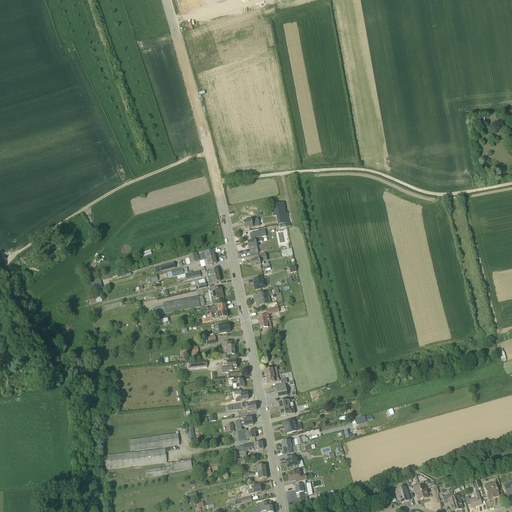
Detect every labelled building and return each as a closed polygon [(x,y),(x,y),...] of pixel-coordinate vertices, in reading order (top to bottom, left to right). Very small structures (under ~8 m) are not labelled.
[(287,227),(290,226),(287,213),(285,213),(283,203),(271,205),(273,216),(276,215),(278,225),(286,223),(287,227)] [(259,226),(258,219),(243,222),(244,228),(249,228),(249,229),(254,228),(259,226)] [(251,248),(256,247),(256,243),(262,242),(261,238),(266,237),(265,231),(250,234),(252,241),(247,242),(249,249),(251,248)] [(293,255),(292,249),(282,251),(283,257),(293,255)] [(198,262),(204,260),(204,261),(215,258),(214,257),(215,256),(214,255),(214,254),(213,251),(209,252),(209,251),(205,253),(205,254),(202,254),(203,257),(198,261),(198,262)] [(190,264),(198,262),(198,261),(196,253),(188,255),(190,264)] [(252,268),(256,267),(257,270),(261,269),(260,266),(259,262),(267,261),(265,254),(258,255),(259,258),(255,259),(255,260),(251,261),(252,268)] [(215,258),(204,261),(205,266),(208,266),(208,267),(212,265),(216,264),(215,260),(216,260),(215,258)] [(162,271),(173,268),(172,263),(161,266),(162,271)] [(206,275),(207,278),(211,277),(219,275),(217,270),(213,270),(205,272),(206,275)] [(185,275),(185,277),(186,281),(201,277),(199,272),(185,275)] [(220,282),(219,275),(211,277),(212,281),(208,282),(209,285),(217,283),(216,283),(220,282)] [(254,291),(264,289),(263,281),(262,281),(261,277),(253,279),(254,283),(253,283),(254,291)] [(100,281),(91,284),(90,291),(102,288),(100,281)] [(219,300),(223,299),(221,289),(212,291),(208,292),(209,295),(210,296),(211,301),(212,305),(219,304),(219,300)] [(258,306),(270,304),(268,293),(254,296),(255,302),(257,302),(258,306)] [(145,318),(164,315),(205,307),(203,297),(198,298),(198,297),(162,305),(163,307),(153,309),(153,310),(150,310),(150,312),(144,313),(145,318)] [(224,305),(217,306),(217,310),(208,312),(209,315),(226,311),(224,305)] [(258,317),(259,324),(267,322),(269,322),(268,315),(279,313),(278,308),(266,310),(267,315),(261,316),(261,317),(258,317)] [(206,319),(209,319),(214,318),(214,320),(218,319),(218,320),(222,320),(222,319),(227,318),(226,311),(209,315),(206,316),(206,319)] [(267,322),(259,324),(260,330),(266,328),(267,334),(274,333),(273,329),(271,329),(270,322),(269,322),(267,322)] [(228,324),(216,326),(217,334),(230,332),(228,324)] [(207,345),(216,343),(214,335),(208,337),(209,340),(206,340),(207,345)] [(232,346),(232,342),(223,343),(223,347),(227,347),(227,355),(221,355),(221,359),(228,359),(228,356),(235,355),(234,346),(232,346)] [(180,356),(198,354),(197,347),(180,350),(180,356)] [(498,351),(502,362),(506,360),(502,349),(498,351)] [(188,370),(207,368),(206,361),(188,363),(188,370)] [(236,361),(226,362),(222,362),(222,374),(228,374),(228,372),(232,371),(232,369),(236,368),(236,361)] [(278,375),(277,371),(277,368),(264,370),(266,377),(274,376),(278,375)] [(275,379),(274,376),(266,377),(267,384),(280,382),(279,379),(275,379)] [(229,385),(235,384),(236,389),(244,388),(243,382),(242,383),(242,380),(234,381),(234,378),(228,379),(229,385)] [(278,398),(287,396),(285,385),(274,387),(276,394),(277,394),(278,398)] [(236,398),(236,399),(236,402),(248,400),(247,393),(240,394),(241,397),(236,398)] [(279,410),(293,407),(292,400),(278,403),(279,410)] [(237,405),(234,405),(235,411),(241,410),(241,408),(247,407),(248,412),(256,411),(255,404),(247,405),(247,403),(237,405)] [(294,414),(293,407),(279,410),(280,417),(294,414)] [(240,420),(241,427),(253,425),(251,418),(240,420)] [(287,434),(297,431),(294,420),(284,423),(283,423),(283,424),(285,433),(286,434),(287,434)] [(225,426),(227,433),(234,432),(233,424),(225,426)] [(241,441),(247,440),(255,438),(254,431),(246,433),(240,435),(241,438),(241,441)] [(176,434),(129,441),(130,452),(179,445),(178,434),(178,432),(176,432),(176,434)] [(302,444),(302,443),(306,442),(304,436),(301,437),(300,437),(296,438),(298,445),(302,444)] [(294,447),(294,443),(293,440),(282,442),(283,449),(291,447),(294,447)] [(263,450),(262,443),(242,446),(237,448),(239,457),(247,456),(246,452),(255,451),(263,450)] [(285,458),(290,457),(289,455),(296,453),(295,450),(292,451),(291,447),(283,449),(284,455),(285,458)] [(105,456),(106,470),(167,463),(165,449),(105,456)] [(295,458),(294,456),(289,457),(290,460),(285,461),(287,469),(298,466),(296,458),(295,458)] [(165,465),(166,467),(147,471),(148,478),(167,474),(192,470),(191,460),(165,465)] [(266,472),(265,466),(261,466),(261,463),(256,464),(256,467),(253,468),(254,474),(257,473),(266,472)] [(288,474),(290,481),(298,479),(299,482),(306,480),(305,475),(300,477),(299,471),(288,474)] [(424,485),(423,482),(418,484),(423,499),(423,500),(428,498),(425,488),(424,485)] [(495,483),(484,486),(488,499),(499,496),(495,483)] [(240,492),(248,490),(249,495),(250,495),(261,492),(260,486),(257,487),(256,484),(239,487),(240,492)] [(300,496),(300,498),(301,504),(308,502),(307,496),(308,496),(306,484),(295,486),(296,494),(299,493),(300,496)] [(413,486),(414,488),(415,491),(418,500),(423,499),(418,484),(414,485),(413,486)] [(409,501),(405,487),(395,490),(398,501),(399,500),(400,500),(400,503),(409,501)] [(475,498),(469,500),(471,508),(482,505),(479,497),(477,491),(473,492),(475,498)] [(459,496),(453,498),(457,510),(457,511),(462,509),(459,500),(460,500),(459,496)] [(453,498),(448,499),(443,500),(445,505),(450,503),(452,511),(457,510),(453,498)] [(259,509),(259,511),(273,511),(274,511),(274,510),(273,509),(272,507),(271,502),(258,504),(259,509)]
